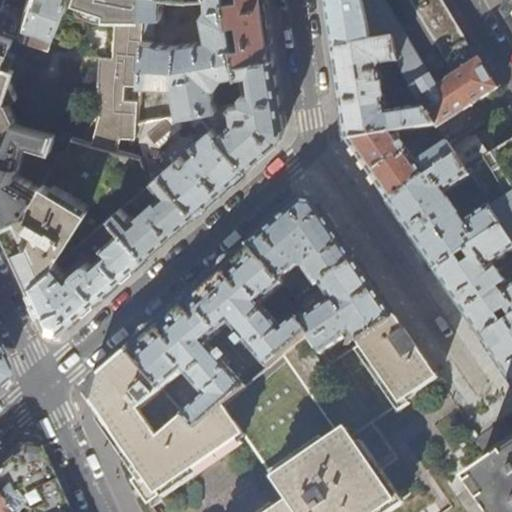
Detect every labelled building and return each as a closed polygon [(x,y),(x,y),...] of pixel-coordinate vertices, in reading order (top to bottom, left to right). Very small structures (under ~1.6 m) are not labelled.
[(0,0),(0,16),(5,0),(28,0),(24,16),(30,17),(34,0),(0,0)] [(34,0),(30,17),(23,41),(48,49),(61,15),(65,5),(67,0),(34,0)] [(144,21),(145,3),(144,0),(67,0),(65,5),(61,15),(110,20),(110,36),(105,36),(105,54),(107,54),(106,67),(101,67),(100,80),(97,80),(97,86),(99,86),(98,100),(101,101),(100,120),(96,120),(90,129),(87,135),(85,140),(121,150),(121,137),(139,137),(140,122),(141,101),(126,100),(127,85),(142,85),(142,83),(143,44),(144,21)] [(144,0),(145,3),(144,21),(143,44),(142,83),(174,84),(176,115),(201,110),(217,107),(214,88),(218,87),(224,75),(238,73),(236,61),(233,46),(229,23),(225,0),(144,0)] [(225,0),(229,23),(239,22),(242,45),(233,46),(236,61),(275,56),(267,4),(266,0),(225,0)] [(326,0),(328,10),(334,49),(373,43),(371,25),(368,13),(358,14),(356,0),(326,0)] [(454,74),(479,59),(476,54),(442,0),(364,0),(368,13),(371,25),(373,43),(397,40),(401,64),(408,79),(412,87),(418,97),(438,86),(386,0),(400,0),(399,1),(430,52),(438,47),(454,74)] [(511,0),(505,0),(500,9),(511,27),(511,0)] [(18,119),(6,101),(15,97),(9,80),(13,68),(3,65),(12,37),(0,32),(0,144),(9,140),(17,121),(18,119)] [(397,40),(373,43),(334,49),(342,98),(349,141),(396,131),(436,124),(425,108),(390,113),(385,73),(383,72),(387,65),(401,64),(397,40)] [(281,95),(275,56),(236,61),(238,73),(238,74),(250,72),(253,93),(242,94),(244,102),(217,107),(201,110),(249,167),(280,140),(285,126),(281,95)] [(438,86),(418,97),(425,108),(436,124),(446,139),(449,144),(468,132),(483,122),(484,117),(476,103),(500,89),(481,58),(479,59),(454,74),(448,78),(449,79),(438,86)] [(412,101),(418,97),(412,87),(408,79),(402,82),(412,101)] [(140,122),(139,137),(139,140),(153,181),(155,180),(165,172),(199,211),(224,188),(249,167),(201,110),(176,115),(140,122)] [(69,145),(74,137),(17,121),(9,140),(0,144),(0,221),(1,223),(25,211),(42,186),(20,172),(28,143),(52,150),(55,140),(69,145)] [(449,144),(446,139),(417,160),(396,131),(349,141),(372,175),(391,203),(457,156),(449,144)] [(466,169),(490,154),(477,132),(471,136),(468,132),(449,144),(457,156),(459,158),(466,169)] [(511,141),(490,154),(466,169),(502,224),(511,238),(511,141)] [(437,270),(502,224),(466,169),(459,158),(457,156),(391,203),(409,229),(437,270)] [(174,232),(199,211),(165,172),(155,180),(164,192),(134,219),(128,212),(150,192),(146,187),(114,215),(148,255),(174,232)] [(25,211),(1,223),(13,249),(30,286),(59,261),(58,260),(90,210),(44,183),(42,186),(25,211)] [(284,216),(249,246),(281,281),(299,265),(306,265),(319,285),(322,283),(357,259),(336,229),(317,202),(302,200),(284,216)] [(148,255),(114,215),(59,261),(30,286),(37,301),(48,326),(63,329),(108,290),(148,255)] [(488,266),(511,249),(511,238),(502,224),(437,270),(456,297),(484,338),(511,318),(511,285),(505,290),(501,285),(507,280),(499,267),(492,272),(488,266)] [(281,281),(249,246),(217,274),(170,315),(129,351),(165,389),(188,369),(210,394),(188,413),(201,427),(250,385),(211,341),(234,322),(273,365),(311,332),(302,319),(301,318),(288,328),(266,302),(285,285),(281,281)] [(376,288),(357,259),(322,283),(333,299),(302,319),(311,332),(325,351),(351,334),(348,331),(353,328),(360,340),(397,317),(376,288)] [(438,378),(397,317),(360,340),(331,360),(325,351),(311,332),(273,365),(250,385),(201,427),(188,413),(167,432),(144,406),(165,389),(129,351),(114,364),(104,373),(97,406),(115,432),(142,472),(131,480),(144,502),(243,435),(273,480),(275,479),(290,502),(275,511),(380,511),(396,502),(375,471),(393,458),(370,424),(438,378)] [(511,318),(484,338),(506,370),(511,378),(511,318)] [(1,462),(0,463),(0,505),(5,511),(15,511),(20,509),(23,511),(67,511),(56,488),(37,447),(23,443),(1,462)] [(511,511),(511,455),(473,482),(493,511),(511,511)]
